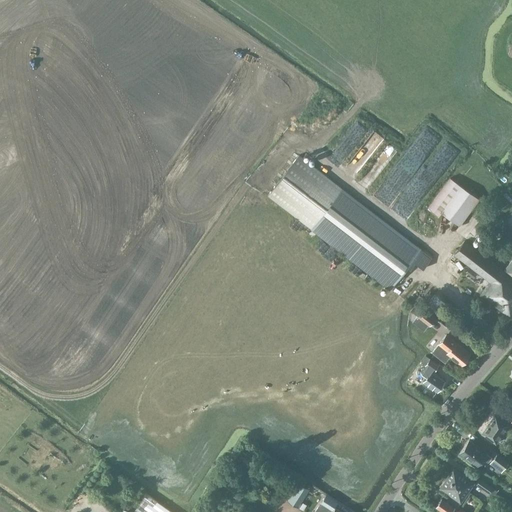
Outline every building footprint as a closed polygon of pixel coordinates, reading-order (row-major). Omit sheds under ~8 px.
[(384,143),(379,153),(386,157),(391,147),(384,143)] [(363,205),(299,155),(268,196),(332,245),(390,289),(408,266),(410,268),(415,263),(423,269),(432,258),(363,205)] [(361,188),(380,164),(373,158),(354,183),(361,188)] [(480,199),(450,178),(427,208),(439,216),(441,212),(460,226),(480,199)] [(511,278),(464,241),(454,254),(489,282),(480,295),(510,317),(511,314),(511,278)] [(429,306),(437,311),(445,301),(435,292),(427,301),(430,305),(429,306)] [(430,326),(435,319),(415,304),(410,311),(430,326)] [(470,354),(446,334),(432,352),(444,362),(450,356),(461,365),(470,354)] [(423,382),(437,391),(444,381),(437,376),(438,374),(434,371),(438,365),(430,359),(420,372),(427,377),(423,382)] [(495,444),(509,425),(495,415),(482,434),(495,444)] [(459,452),(477,465),(482,458),(488,462),(491,458),(486,453),(487,452),(480,448),(480,449),(469,440),(459,452)] [(501,473),(503,470),(508,464),(497,455),(496,454),(488,464),(501,473)] [(453,469),(446,478),(467,493),(474,483),(453,469)] [(467,493),(446,478),(440,488),(460,503),(467,493)] [(494,496),(498,491),(493,488),(480,479),(476,484),(489,494),(489,493),(494,496)] [(299,483),(297,486),(290,482),(283,492),(290,497),(288,499),(298,506),(309,489),(299,483)] [(172,511),(157,501),(146,494),(142,499),(148,502),(144,508),(149,511),(172,511)] [(341,511),(335,508),(333,511),(332,510),(337,502),(326,495),(314,511),(341,511)] [(451,511),(454,508),(441,498),(435,507),(442,511),(451,511)]
